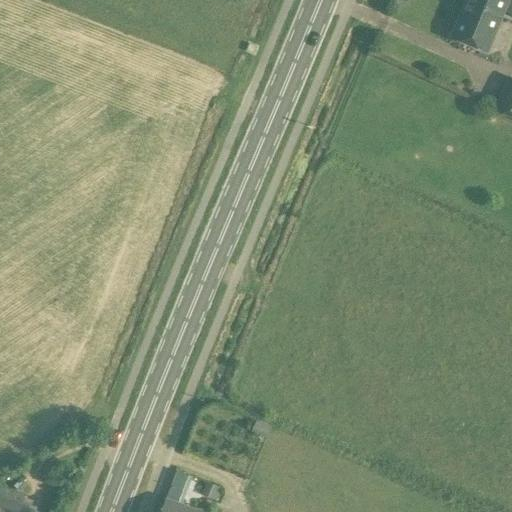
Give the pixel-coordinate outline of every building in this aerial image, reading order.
[(466,0),(451,37),(486,51),(507,0),(466,0)] [(494,109),(511,116),(511,77),(507,76),(494,109)] [(174,470),(168,485),(184,492),(190,476),(174,470)] [(200,494),(215,500),(220,487),(206,481),(200,494)] [(0,486),(0,507),(11,511),(18,511),(25,495),(0,486)] [(159,511),(202,511),(164,498),(159,511)]
